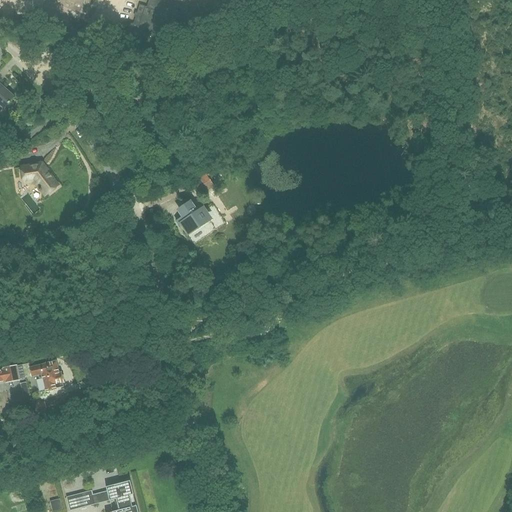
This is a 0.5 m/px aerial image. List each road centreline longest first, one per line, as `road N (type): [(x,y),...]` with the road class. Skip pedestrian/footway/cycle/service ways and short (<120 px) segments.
road 1 (unclassified): [(192,428),(140,237),(117,184),(37,77)]
road 2 (track): [(166,332),(316,287),(350,268),(511,226)]
road 3 (track): [(477,237),(469,111),(444,0)]
road 4 (unclassified): [(0,485),(192,428)]
